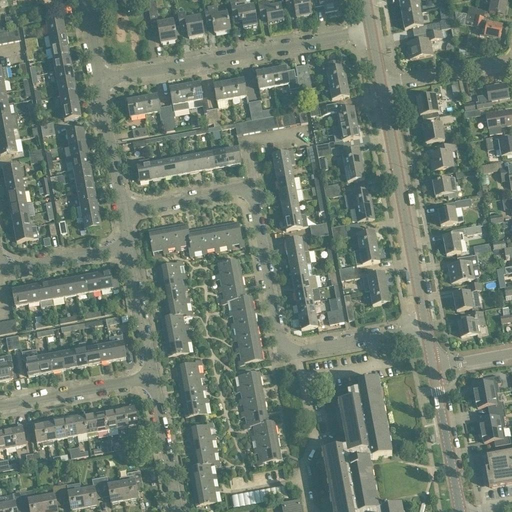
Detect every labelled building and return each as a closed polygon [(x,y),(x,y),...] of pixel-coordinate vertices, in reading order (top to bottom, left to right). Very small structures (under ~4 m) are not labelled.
[(297,0),(284,0),(287,12),(294,10),(296,19),(310,17),(307,0),(298,2),(297,0)] [(317,0),(319,6),(323,6),(325,14),(337,12),(335,0),(317,0)] [(485,0),(485,5),(490,6),(489,15),(504,18),(507,4),(492,1),(491,0),(485,0)] [(155,1),(147,3),(149,15),(157,13),(155,1)] [(418,1),(399,4),(402,18),(420,14),(418,1)] [(236,4),(230,5),(233,25),(241,23),(243,30),(256,28),(253,8),(244,9),(243,3),(236,4)] [(268,3),(258,4),(261,23),(267,22),(267,26),(268,25),(282,22),(282,23),(283,23),(280,5),(269,7),(268,3)] [(69,4),(60,6),(62,17),(72,15),(69,4)] [(216,8),(203,10),(207,28),(212,27),(214,35),(230,32),(226,12),(217,14),(216,8)] [(468,9),(467,16),(471,17),(483,20),(484,12),(468,9)] [(183,12),(176,13),(180,33),(187,32),(188,40),(203,37),(199,19),(185,21),(183,12)] [(420,14),(402,18),(405,32),(423,28),(420,14)] [(471,17),(470,23),(474,24),(473,28),(485,31),(484,38),(499,41),(501,28),(486,25),(482,24),(483,20),(471,17)] [(16,18),(10,19),(11,25),(12,31),(18,30),(16,18)] [(63,21),(46,25),(48,37),(65,34),(63,21)] [(439,25),(427,27),(428,34),(450,30),(449,22),(440,24),(439,25)] [(172,23),(156,25),(160,45),(176,42),(172,23)] [(18,30),(12,31),(14,43),(21,42),(18,30)] [(12,31),(6,32),(8,44),(14,43),(12,31)] [(6,32),(0,33),(0,35),(2,46),(8,44),(6,32)] [(426,41),(407,45),(410,61),(432,57),(430,43),(441,40),(440,33),(425,36),(426,41)] [(65,34),(48,37),(51,49),(67,46),(65,34)] [(67,46),(51,49),(53,61),(70,58),(67,46)] [(70,58),(53,61),(55,73),(72,70),(70,58)] [(329,72),(327,72),(329,87),(347,84),(344,69),(339,70),(337,62),(328,64),(329,72)] [(25,65),(19,66),(21,78),(27,77),(25,65)] [(306,66),(301,67),(306,91),(311,90),(309,77),(308,77),(306,66)] [(285,69),(271,71),(274,89),(289,86),(288,85),(298,84),(300,92),(306,91),(301,67),(294,68),(296,79),(288,80),(285,69)] [(1,69),(0,69),(0,82),(8,81),(6,69),(1,70),(1,69)] [(72,70),(55,73),(57,85),(74,82),(72,70)] [(271,71),(256,74),(259,91),(274,89),(271,71)] [(8,81),(0,82),(0,94),(6,94),(4,83),(8,82),(8,81)] [(243,81),(228,84),(231,101),(246,98),(243,81)] [(74,82),(57,85),(59,98),(76,94),(74,82)] [(228,84),(213,86),(217,104),(231,101),(228,84)] [(347,84),(329,87),(332,102),(349,99),(347,84)] [(199,85),(184,87),(187,105),(195,103),(196,109),(203,108),(204,115),(205,115),(205,113),(208,112),(206,101),(202,101),(199,85)] [(480,103),(476,104),(477,110),(491,108),(491,102),(508,99),(506,85),(486,89),(488,98),(479,100),(480,103)] [(184,87),(169,90),(172,107),(187,105),(184,87)] [(76,94),(59,98),(62,110),(78,107),(76,94)] [(441,96),(417,100),(420,117),(438,114),(436,104),(442,103),(441,96)] [(156,97),(141,100),(145,117),(160,114),(156,97)] [(141,100),(127,102),(130,120),(145,117),(141,100)] [(469,100),(462,101),(464,113),(475,111),(474,104),(470,104),(469,100)] [(260,102),(254,103),(257,121),(258,121),(263,120),(260,102)] [(254,103),(247,105),(251,122),(253,122),(257,121),(254,103)] [(326,103),(308,106),(309,112),(327,109),(326,103)] [(8,106),(0,107),(0,119),(10,118),(8,106)] [(327,109),(309,112),(310,118),(321,116),(321,118),(332,116),(333,122),(338,121),(339,128),(357,125),(354,110),(343,112),(342,106),(327,109)] [(78,107),(62,110),(64,122),(81,119),(78,107)] [(217,111),(211,112),(214,125),(213,125),(214,129),(220,128),(217,111)] [(211,112),(208,112),(205,113),(205,115),(208,126),(213,125),(214,125),(211,112)] [(479,112),(465,114),(466,120),(480,118),(479,112)] [(511,120),(510,112),(486,116),(488,131),(511,126),(511,120)] [(305,113),(298,114),(300,125),(300,126),(308,125),(305,113)] [(294,115),(288,116),(290,127),(296,126),(294,115)] [(288,116),(282,117),(284,128),(290,127),(288,116)] [(16,117),(10,118),(0,119),(0,132),(12,130),(18,129),(16,117)] [(282,117),(276,118),(278,130),(284,128),(282,117)] [(440,126),(422,129),(425,146),(444,142),(441,126),(454,124),(452,117),(439,120),(440,126)] [(276,118),(270,119),(272,131),(278,130),(276,118)] [(173,119),(168,120),(170,133),(176,132),(173,119)] [(270,119),(264,120),(266,132),(272,131),(270,119)] [(168,120),(162,121),(164,134),(170,133),(168,120)] [(264,120),(263,120),(258,121),(260,133),(266,132),(264,120)] [(253,122),(251,122),(247,123),(249,135),(255,134),(253,122)] [(247,123),(241,124),(243,136),(249,135),(247,123)] [(241,124),(235,125),(237,137),(243,136),(241,124)] [(53,125),(40,127),(41,133),(54,131),(53,125)] [(357,125),(339,128),(342,143),(359,140),(357,125)] [(12,130),(0,132),(0,144),(15,142),(12,130)] [(147,130),(132,132),(134,140),(148,137),(147,130)] [(54,131),(41,133),(42,139),(55,137),(54,131)] [(83,132),(66,135),(69,147),(85,144),(83,132)] [(500,138),(485,141),(487,152),(500,151),(501,158),(511,156),(511,141),(501,143),(500,138)] [(15,142),(0,144),(0,155),(0,157),(17,154),(15,142)] [(145,142),(132,144),(133,150),(146,148),(146,146),(145,142)] [(85,144),(69,147),(71,159),(88,156),(85,144)] [(329,145),(316,148),(317,154),(331,151),(329,145)] [(437,155),(429,156),(432,173),(453,169),(450,153),(456,152),(455,146),(436,149),(437,155)] [(237,150),(224,152),(227,168),(240,166),(237,150)] [(312,150),(306,151),(309,164),(311,164),(315,163),(312,150)] [(41,151),(28,153),(29,159),(42,157),(41,151)] [(331,151),(317,154),(318,159),(332,157),(331,151)] [(224,152),(212,154),(215,170),(227,168),(224,152)] [(276,155),(268,158),(272,167),(274,166),(274,171),(291,168),(295,167),(292,152),(287,153),(287,155),(277,157),(276,155)] [(359,152),(342,155),(344,170),(362,167),(359,152)] [(212,154),(200,157),(203,173),(215,170),(212,154)] [(88,156),(71,159),(64,161),(65,165),(72,164),(73,171),(90,168),(88,156)] [(42,157),(29,159),(31,165),(43,163),(42,157)] [(200,157),(187,159),(190,175),(203,173),(200,157)] [(187,159),(174,161),(177,178),(190,175),(187,159)] [(174,161),(162,164),(165,180),(177,178),(174,161)] [(138,168),(137,168),(140,185),(152,182),(149,162),(137,164),(138,168)] [(149,162),(152,182),(165,180),(162,164),(150,166),(149,162)] [(500,164),(478,168),(481,187),(489,186),(487,176),(499,173),(501,184),(509,182),(510,192),(511,191),(511,169),(507,170),(507,171),(501,171),(500,164)] [(362,167),(344,170),(347,184),(364,181),(362,167)] [(19,168),(3,172),(5,184),(22,181),(27,180),(25,168),(19,169),(19,168)] [(90,168),(73,171),(75,184),(92,181),(90,168)] [(291,168),(274,171),(277,183),(293,180),(291,168)] [(469,172),(456,175),(457,180),(470,178),(469,172)] [(293,180),(277,183),(279,195),(295,192),(293,180)] [(22,181),(5,184),(7,196),(24,193),(22,181)] [(92,181),(75,184),(77,196),(94,193),(92,181)] [(454,181),(433,185),(435,198),(447,196),(448,201),(457,199),(454,181)] [(339,186),(324,189),(325,195),(340,192),(339,186)] [(295,192),(279,195),(281,208),(298,205),(295,192)] [(340,192),(325,195),(326,201),(341,198),(340,192)] [(24,193),(7,196),(9,208),(26,205),(24,193)] [(94,193),(77,196),(80,208),(96,205),(94,193)] [(369,193),(351,196),(354,210),(371,207),(369,193)] [(509,200),(503,201),(504,213),(511,212),(511,216),(511,204),(509,205),(509,200)] [(470,201),(455,204),(457,210),(471,208),(470,201)] [(26,205),(9,208),(12,220),(28,217),(26,205)] [(80,208),(75,209),(76,212),(80,211),(82,220),(99,217),(96,205),(80,208)] [(298,205),(281,208),(284,220),(300,217),(298,205)] [(371,207),(354,210),(357,225),(374,222),(371,207)] [(454,211),(438,213),(440,228),(457,225),(457,224),(463,223),(462,218),(456,219),(454,211)] [(501,216),(486,219),(488,227),(502,224),(503,230),(511,228),(511,233),(511,222),(508,224),(503,224),(501,216)] [(28,217),(12,220),(14,232),(36,228),(35,227),(30,228),(28,217)] [(99,217),(82,220),(76,221),(77,225),(83,224),(84,232),(101,229),(99,217)] [(300,217),(284,220),(286,233),(302,230),(300,217)] [(64,223),(58,224),(61,237),(67,236),(64,223)] [(238,224),(225,226),(228,246),(231,246),(239,244),(240,249),(244,249),(243,242),(241,242),(238,224)] [(54,225),(48,226),(51,239),(57,237),(54,225)] [(186,225),(173,228),(177,247),(179,247),(187,245),(190,259),(194,258),(193,252),(191,253),(187,233),(188,233),(186,225)] [(326,225),(310,228),(311,234),(327,231),(326,225)] [(225,226),(212,228),(216,248),(218,248),(226,246),(227,252),(232,251),(231,246),(228,246),(225,226)] [(482,235),(481,227),(466,230),(467,236),(467,237),(476,236),(482,235)] [(36,228),(14,232),(16,245),(33,242),(33,241),(38,240),(36,228)] [(173,228),(161,230),(164,250),(167,249),(175,248),(176,253),(180,252),(179,247),(177,247),(173,228)] [(212,228),(200,231),(204,250),(206,250),(214,249),(215,254),(219,253),(218,248),(216,248),(212,228)] [(345,228),(331,230),(332,236),(346,233),(345,228)] [(161,230),(148,232),(152,252),(162,250),(163,255),(168,254),(167,249),(164,250),(161,230)] [(188,233),(187,233),(191,253),(193,252),(201,251),(202,256),(207,255),(206,250),(204,250),(200,231),(188,233)] [(327,231),(311,234),(312,240),(328,237),(327,231)] [(346,233),(332,236),(333,242),(347,239),(346,233)] [(374,234),(357,238),(360,252),(377,249),(374,234)] [(444,249),(442,249),(443,256),(446,255),(446,257),(462,254),(465,254),(464,243),(462,237),(462,236),(443,239),(444,249)] [(306,240),(285,244),(287,257),(308,253),(306,240)] [(504,243),(492,245),(493,251),(505,249),(504,243)] [(474,255),(490,254),(489,245),(473,247),(474,255)] [(377,249),(360,252),(362,267),(380,264),(377,249)] [(308,253),(287,257),(290,269),(306,266),(310,265),(308,253)] [(458,266),(448,268),(451,285),(474,281),(473,280),(479,278),(480,277),(479,271),(478,266),(476,256),(457,260),(458,266)] [(221,275),(216,276),(216,281),(222,280),(221,278),(241,275),(239,262),(219,265),(221,275)] [(176,266),(157,269),(159,282),(179,279),(179,276),(177,269),(183,268),(182,263),(175,264),(176,266)] [(306,266),(290,269),(292,282),(308,279),(308,278),(306,266)] [(352,269),(339,271),(340,277),(353,275),(352,269)] [(109,274),(97,276),(100,293),(112,291),(112,293),(119,292),(116,279),(110,280),(109,274)] [(223,288),(218,289),(219,294),(224,292),(224,291),(243,287),(241,275),(221,278),(222,280),(223,288)] [(353,275),(340,277),(341,283),(354,281),(353,275)] [(384,275),(367,279),(369,293),(387,290),(384,275)] [(97,276),(85,279),(88,295),(89,302),(94,301),(93,294),(100,293),(97,276)] [(179,279),(159,282),(162,295),(181,291),(181,289),(180,281),(185,280),(184,276),(179,276),(179,279)] [(308,279),(292,282),(294,295),(311,292),(318,290),(315,277),(308,278),(308,279)] [(85,279),(73,281),(76,297),(88,295),(85,279)] [(73,281),(61,283),(64,300),(76,297),(73,281)] [(61,283),(48,285),(52,302),(64,300),(61,283)] [(469,294),(453,297),(456,313),(472,310),(469,295),(487,291),(486,284),(468,287),(469,294)] [(36,288),(39,304),(41,310),(53,307),(52,302),(48,285),(36,288)] [(225,301),(220,302),(221,306),(227,305),(227,303),(232,303),(232,302),(245,300),(245,299),(243,287),(224,291),(224,292),(225,301)] [(36,288),(24,290),(27,306),(39,304),(36,288)] [(181,291),(162,295),(164,307),(184,303),(183,301),(182,293),(187,293),(186,288),(181,289),(181,291)] [(499,291),(499,294),(504,293),(506,303),(511,302),(511,288),(510,289),(499,291)] [(24,290),(12,292),(15,309),(27,306),(24,290)] [(387,290),(369,293),(372,308),(389,305),(387,290)] [(311,292),(294,295),(296,307),(313,304),(311,292)] [(349,297),(344,298),(346,312),(352,311),(349,297)] [(234,312),(228,313),(229,318),(234,317),(234,315),(254,311),(252,298),(245,299),(245,300),(232,302),(232,303),(234,312)] [(164,307),(166,319),(166,320),(186,316),(186,314),(184,306),(190,305),(189,300),(183,301),(184,303),(164,307)] [(313,304),(296,307),(299,319),(315,316),(313,304)] [(116,309),(103,312),(105,318),(117,315),(116,309)] [(236,325),(230,326),(231,330),(236,329),(236,327),(256,324),(254,311),(234,315),(234,317),(236,325)] [(338,312),(336,313),(338,325),(344,324),(342,312),(338,312)] [(166,319),(161,320),(163,333),(182,329),(182,327),(181,320),(192,318),(191,313),(186,314),(186,316),(166,320),(166,319)] [(472,322),(458,324),(461,339),(479,336),(478,328),(484,327),(482,314),(471,316),(472,322)] [(315,316),(299,319),(301,332),(317,329),(315,316)] [(511,316),(500,319),(501,326),(511,324),(511,316)] [(118,319),(105,321),(106,328),(119,325),(118,319)] [(14,321),(9,323),(11,335),(17,334),(14,321)] [(9,323),(2,324),(5,336),(11,335),(9,323)] [(238,337),(233,338),(233,343),(239,342),(238,340),(259,336),(256,324),(236,327),(236,329),(238,337)] [(182,329),(163,333),(165,346),(185,342),(184,340),(183,332),(188,331),(187,327),(182,327),(182,329)] [(240,350),(235,351),(236,355),(241,354),(241,352),(261,349),(259,336),(238,340),(239,342),(240,350)] [(18,338),(11,339),(14,351),(20,350),(18,338)] [(11,339),(6,340),(8,353),(14,351),(11,339)] [(185,342),(165,346),(168,358),(187,355),(185,345),(191,344),(190,339),(184,340),(185,342)] [(93,349),(86,351),(89,367),(101,365),(98,348),(96,342),(92,343),(93,349)] [(122,344),(110,346),(113,363),(125,360),(122,344)] [(110,346),(98,348),(101,365),(113,363),(110,346)] [(243,362),(237,363),(238,368),(243,367),(243,365),(263,361),(261,349),(241,352),(241,354),(243,362)] [(86,351),(74,353),(77,369),(89,367),(86,351)] [(74,353),(61,355),(65,372),(77,369),(74,353)] [(61,355),(49,357),(52,374),(65,372),(61,355)] [(49,357),(37,360),(40,376),(52,374),(49,357)] [(37,360),(25,362),(28,379),(40,376),(37,360)] [(194,365),(176,369),(178,382),(198,378),(197,376),(196,368),(201,367),(200,362),(194,364),(194,365)] [(7,365),(0,366),(0,383),(10,382),(7,365)] [(241,388),(236,389),(237,394),(242,393),(242,391),(261,387),(259,374),(239,378),(241,388)] [(198,378),(178,382),(180,394),(200,391),(200,388),(198,381),(203,380),(202,375),(197,376),(198,378)] [(501,385),(500,378),(482,381),(483,385),(473,387),(474,392),(473,392),(474,399),(496,395),(497,395),(499,395),(497,386),(501,385)] [(302,511),(301,502),(281,505),(282,511),(401,511),(401,508),(378,511),(369,461),(391,457),(377,382),(358,385),(359,392),(347,394),(349,402),(338,404),(346,449),(322,454),(330,499),(322,500),(324,511),(302,511)] [(200,391),(180,394),(182,407),(202,403),(202,401),(200,393),(206,392),(205,387),(200,388),(200,391)] [(243,401),(238,402),(239,406),(244,405),(244,403),(264,399),(261,387),(242,391),(242,393),(243,401)] [(498,404),(497,395),(496,395),(474,399),(475,405),(477,405),(478,410),(487,408),(489,415),(504,412),(503,404),(498,404)] [(246,413),(240,414),(241,419),(247,418),(246,416),(266,412),(264,399),(244,403),(244,405),(246,413)] [(202,403),(182,407),(185,419),(205,416),(203,405),(208,404),(207,400),(202,401),(202,403)] [(129,410),(124,411),(127,429),(137,427),(133,405),(129,406),(129,410)] [(109,413),(104,414),(107,432),(117,430),(113,409),(109,410),(109,413)] [(117,409),(113,409),(117,430),(127,429),(124,411),(118,412),(117,409)] [(97,412),(93,413),(97,434),(107,432),(104,414),(98,416),(97,412)] [(248,425),(243,426),(244,431),(251,430),(251,428),(255,427),(268,425),(268,424),(266,412),(246,416),(247,418),(248,425)] [(506,419),(504,412),(489,415),(490,420),(480,422),(481,427),(479,427),(481,434),(502,430),(503,430),(505,429),(503,419),(506,419)] [(89,417),(84,418),(87,436),(97,434),(93,413),(89,414),(89,417)] [(77,416),(73,417),(77,438),(87,436),(84,418),(78,419),(77,416)] [(63,419),(63,422),(67,440),(67,443),(72,442),(72,439),(77,438),(73,417),(68,418),(63,419)] [(57,420),(53,420),(57,442),(67,440),(63,422),(63,419),(57,420)] [(49,425),(43,426),(47,448),(53,447),(52,443),(57,442),(53,420),(48,421),(49,425)] [(37,423),(33,424),(37,445),(42,444),(42,449),(47,448),(43,426),(38,427),(37,423)] [(256,437),(251,438),(252,442),(257,442),(257,440),(277,436),(275,423),(268,424),(268,425),(255,427),(256,437)] [(206,428),(187,431),(189,444),(209,440),(209,438),(207,430),(213,429),(212,425),(206,426),(206,428)] [(18,430),(12,431),(15,449),(26,447),(22,426),(17,427),(18,430)] [(6,429),(1,430),(5,451),(15,449),(12,431),(6,432),(6,429)] [(505,439),(503,430),(502,430),(481,434),(482,440),(483,440),(484,445),(494,443),(495,449),(511,446),(509,438),(505,439)] [(259,450),(254,451),(254,455),(260,454),(259,452),(279,448),(277,436),(257,440),(257,442),(259,450)] [(209,440),(189,444),(192,457),(212,453),(211,450),(210,443),(215,442),(214,437),(209,438),(209,440)] [(139,439),(130,441),(131,450),(141,448),(139,439)] [(261,462),(256,463),(257,468),(263,466),(263,465),(282,461),(279,448),(259,452),(260,454),(261,462)] [(212,453),(192,457),(194,469),(214,465),(213,463),(212,455),(217,454),(217,450),(211,450),(212,453)] [(511,453),(486,458),(488,469),(485,470),(489,490),(511,485),(511,453)] [(38,454),(33,455),(35,467),(47,465),(47,460),(40,461),(38,454)] [(27,464),(21,465),(22,469),(35,467),(33,455),(26,457),(27,464)] [(194,469),(188,470),(190,482),(210,479),(210,477),(208,469),(220,467),(219,462),(213,463),(214,465),(194,469)] [(133,482),(120,484),(124,503),(137,501),(135,488),(142,487),(139,473),(132,474),(133,482)] [(210,479),(190,482),(193,495),(213,491),(212,489),(211,481),(216,480),(215,476),(210,477),(210,479)] [(107,479),(99,480),(102,494),(108,493),(111,506),(124,503),(120,484),(108,487),(107,479)] [(93,489),(81,491),(84,510),(97,508),(95,496),(102,494),(99,480),(92,481),(93,489)] [(67,486),(59,487),(62,502),(69,500),(70,511),(75,511),(84,510),(81,491),(68,494),(67,486)] [(54,497),(41,499),(43,511),(56,511),(55,503),(62,502),(59,487),(52,488),(54,497)] [(213,491),(193,495),(195,508),(215,504),(213,494),(218,493),(218,488),(212,489),(213,491)] [(25,489),(19,490),(20,494),(19,494),(22,509),(29,508),(29,511),(43,511),(41,499),(34,500),(33,492),(26,493),(25,489)] [(233,507),(259,504),(259,499),(255,500),(254,493),(231,496),(233,507)] [(13,504),(1,506),(1,511),(15,511),(15,510),(22,509),(19,494),(12,496),(13,504)]
